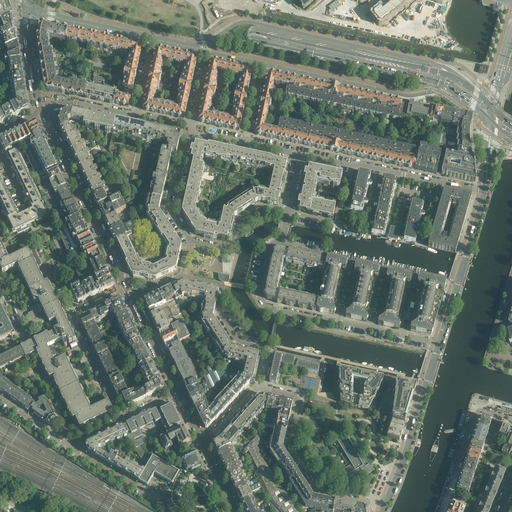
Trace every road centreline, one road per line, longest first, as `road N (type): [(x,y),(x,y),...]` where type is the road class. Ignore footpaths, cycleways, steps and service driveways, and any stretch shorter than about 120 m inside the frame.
road 1 (tertiary): [(469,86),(432,62),(252,23),(191,45),(42,11)]
road 2 (tertiary): [(37,15),(404,95),(455,91)]
road 3 (trunk): [(114,0),(250,41),(436,81)]
road 4 (trunk): [(439,72),(136,0)]
road 5 (residential): [(438,343),(263,305),(257,290),(265,251),(282,241)]
road 6 (residential): [(261,387),(267,350),(236,339),(219,310),(221,284),(181,275),(133,298)]
road 7 (residential): [(261,387),(298,400),(289,449),(318,489),(383,510)]
road 8 (tertiary): [(127,288),(43,111)]
road 9 (residential): [(484,192),(298,155)]
road 10 (residential): [(122,417),(71,314),(127,288)]
road 11 (primary): [(383,510),(438,343)]
road 12 (residential): [(229,247),(188,241),(171,210),(189,126)]
road 13 (primary): [(438,343),(484,192)]
road 14 (unknown): [(317,249),(454,282)]
road 15 (residential): [(511,419),(475,413),(441,511)]
